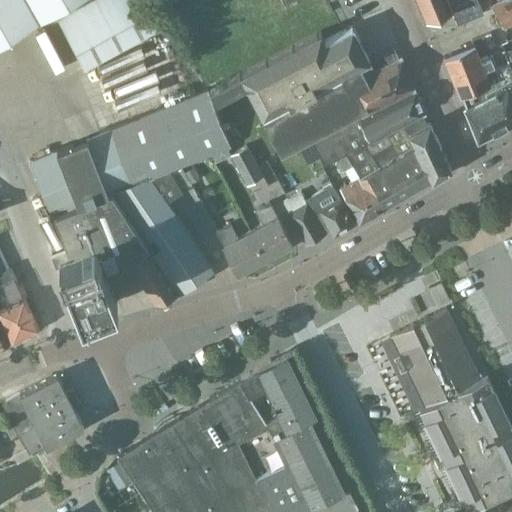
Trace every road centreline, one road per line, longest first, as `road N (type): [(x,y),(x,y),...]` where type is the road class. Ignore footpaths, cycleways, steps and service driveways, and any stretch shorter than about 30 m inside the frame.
road 1 (tertiary): [(283,286),(393,511)]
road 2 (tertiary): [(283,286),(475,177)]
road 3 (tertiary): [(475,177),(400,0)]
road 4 (tertiary): [(113,337),(283,286)]
road 5 (residential): [(77,473),(107,444),(127,406),(113,337)]
